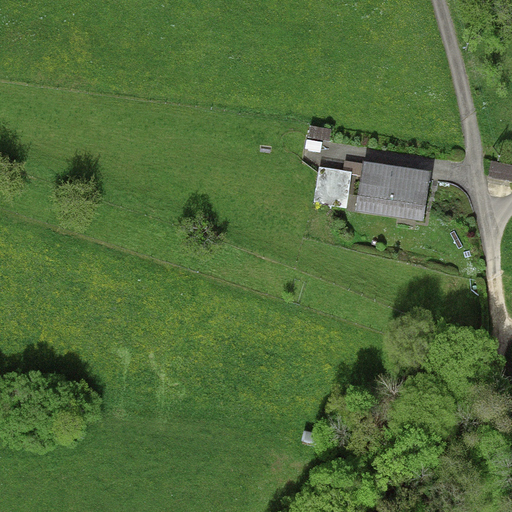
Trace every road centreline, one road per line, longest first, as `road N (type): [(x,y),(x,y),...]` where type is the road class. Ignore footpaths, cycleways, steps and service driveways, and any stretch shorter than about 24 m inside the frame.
road 1 (track): [(494,279),(500,350),(460,411),(370,511)]
road 2 (residential): [(468,112),(489,234)]
